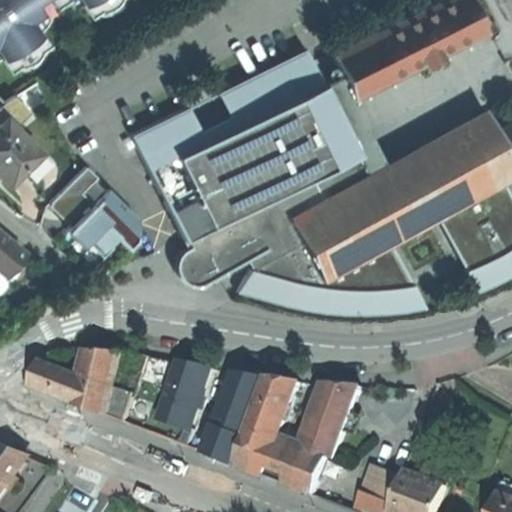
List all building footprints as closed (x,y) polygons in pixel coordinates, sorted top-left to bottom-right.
[(0,0),(0,56),(8,68),(44,43),(28,20),(58,0),(78,0),(88,13),(107,0),(0,0)] [(482,33),(465,0),(433,0),(327,52),(350,97),(482,33)] [(511,123),(495,132),(483,110),(366,174),(302,47),(214,91),(227,116),(197,130),(184,105),(127,134),(179,240),(184,237),(187,245),(179,250),(175,255),(172,261),(173,269),(176,276),(181,282),(189,285),(196,285),(202,282),(248,256),(253,265),(247,268),(234,291),(278,304),(308,311),(341,314),(375,314),(407,311),(423,307),(386,242),(433,216),(466,277),(471,293),(492,285),(511,274),(511,200),(505,189),(498,192),(492,183),(511,171),(511,123)] [(2,102),(20,119),(29,110),(13,95),(2,102)] [(3,118),(12,126),(20,119),(2,102),(0,103),(0,116),(2,119),(3,118)] [(3,118),(2,119),(0,120),(0,175),(6,182),(22,166),(33,177),(48,162),(12,126),(3,118)] [(46,128),(39,136),(49,146),(57,138),(46,128)] [(67,184),(68,185),(77,194),(79,192),(95,176),(85,166),(67,184)] [(47,205),(68,226),(91,203),(79,192),(77,194),(68,185),(47,205)] [(68,226),(65,229),(80,244),(87,237),(99,249),(117,232),(129,244),(134,239),(136,218),(107,188),(91,203),(68,226)] [(24,252),(0,232),(0,270),(5,275),(21,256),(22,254),(24,252)] [(0,291),(26,260),(21,256),(5,275),(0,270),(0,291)] [(118,374),(123,351),(91,349),(84,378),(59,368),(44,363),(34,386),(107,415),(118,374)] [(196,364),(181,361),(161,419),(191,429),(214,368),(196,364)] [(268,378),(239,372),(215,433),(218,435),(211,455),(234,464),(268,378)] [(124,376),(118,374),(107,415),(126,422),(135,394),(120,389),(124,376)] [(281,437),(302,383),(284,380),(271,378),(236,464),(290,486),(315,495),(330,457),(309,447),(281,437)] [(309,447),(330,457),(335,459),(360,388),(332,386),(309,447)] [(450,487),(453,479),(436,473),(432,462),(441,441),(422,434),(408,471),(450,487)] [(31,457),(2,445),(0,447),(0,498),(7,490),(16,477),(31,457)] [(392,511),(405,477),(375,465),(357,510),(362,511),(392,511)] [(440,511),(450,487),(408,471),(405,477),(392,511),(440,511)] [(23,483),(16,477),(7,490),(14,495),(23,483)] [(511,485),(505,482),(501,493),(511,496),(511,485)] [(511,511),(511,496),(501,493),(493,511),(511,511)]
